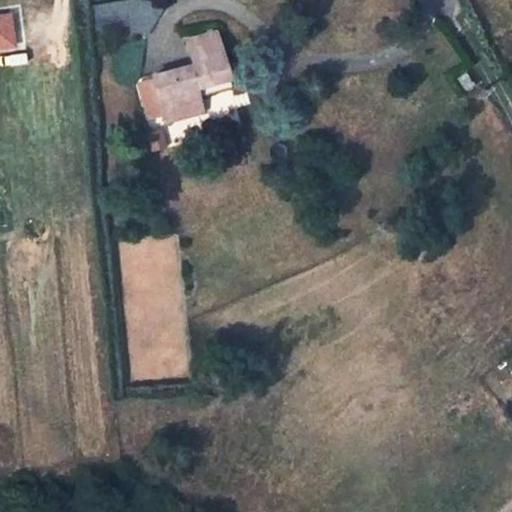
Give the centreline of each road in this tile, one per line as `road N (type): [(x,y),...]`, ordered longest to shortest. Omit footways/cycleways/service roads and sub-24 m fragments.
road 1 (residential): [(159,44),(163,19),(202,6),(240,7),(316,60),(402,50),(427,0)]
road 2 (track): [(450,0),(511,117)]
